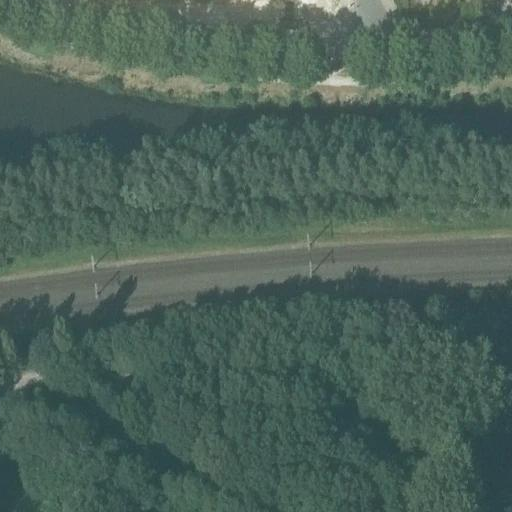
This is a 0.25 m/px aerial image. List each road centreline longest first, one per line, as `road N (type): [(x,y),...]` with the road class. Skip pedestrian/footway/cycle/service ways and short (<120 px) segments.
road 1 (residential): [(304,49),(197,40),(16,0)]
road 2 (unclassified): [(366,49),(511,38)]
